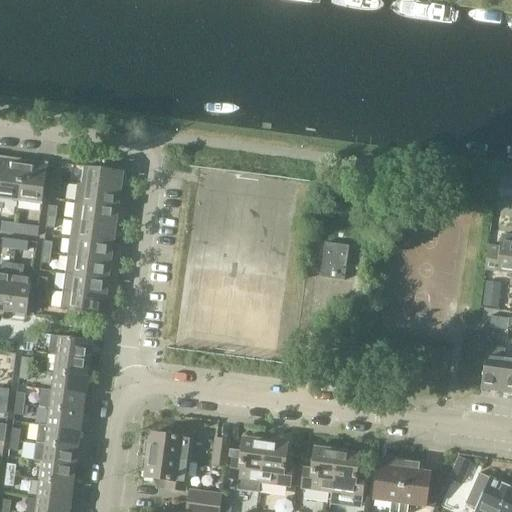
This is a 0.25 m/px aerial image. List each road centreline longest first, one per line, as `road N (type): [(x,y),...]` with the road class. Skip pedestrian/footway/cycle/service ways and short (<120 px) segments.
road 1 (residential): [(136,390),(511,432)]
road 2 (residential): [(136,390),(129,336),(148,160)]
road 3 (residential): [(0,136),(148,160)]
road 4 (residential): [(108,511),(125,405),(136,390)]
